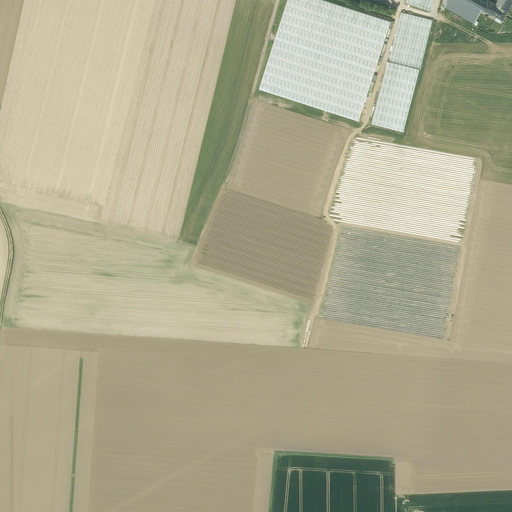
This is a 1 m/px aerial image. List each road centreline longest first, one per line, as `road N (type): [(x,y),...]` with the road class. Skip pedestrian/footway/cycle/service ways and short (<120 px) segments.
road 1 (track): [(71,511),(82,336)]
road 2 (track): [(279,0),(233,161)]
